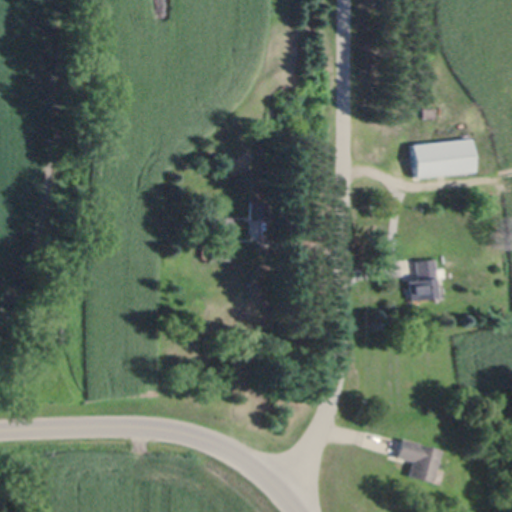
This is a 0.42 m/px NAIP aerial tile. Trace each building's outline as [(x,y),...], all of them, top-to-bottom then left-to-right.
[(472,168),(414,174),(411,142),(469,136),(472,168)] [(430,191),(430,193),(439,193),(439,200),(419,199),(419,193),(420,193),(420,191),(430,191)] [(266,199),(265,233),(248,233),(248,199),(266,199)] [(232,216),(232,258),(210,257),(210,216),(232,216)] [(433,276),(435,298),(410,301),(409,294),(406,294),(406,288),(404,289),(404,285),(405,285),(405,284),(408,284),(407,279),(417,278),(415,259),(433,257),(435,276),(433,276)] [(440,450),(432,482),(407,476),(411,460),(396,457),(400,438),(438,448),(438,449),(440,450)] [(437,497),(436,503),(418,499),(420,493),(437,497)]
